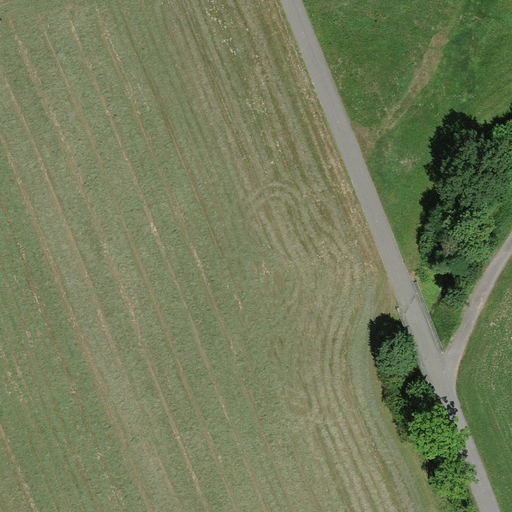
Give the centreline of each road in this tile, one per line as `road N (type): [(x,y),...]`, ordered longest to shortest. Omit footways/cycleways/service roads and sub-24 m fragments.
road 1 (unclassified): [(490,511),(291,0)]
road 2 (track): [(438,376),(511,243)]
